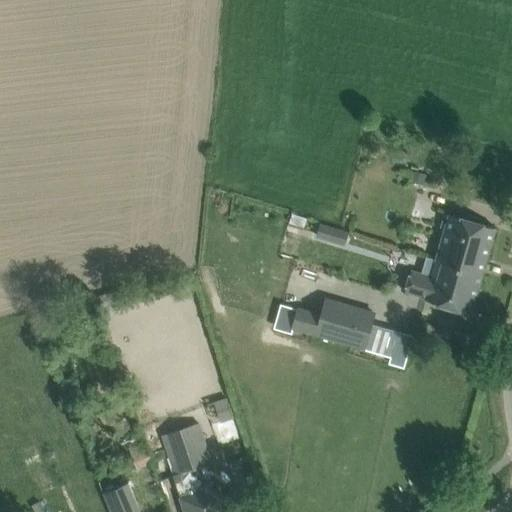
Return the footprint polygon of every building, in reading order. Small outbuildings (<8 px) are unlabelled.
[(415,171),(411,181),(421,184),(424,174),(415,171)] [(289,221),(304,226),(306,218),(291,213),(289,221)] [(449,214),(436,259),(482,272),(495,227),(449,214)] [(343,227),(317,220),(314,233),(339,240),(343,227)] [(300,255),(333,266),(338,250),(305,239),(300,255)] [(482,272),(436,259),(436,260),(443,262),(438,279),(411,271),(405,291),(425,297),(425,299),(470,312),(482,272)] [(279,321),(293,325),(292,327),(363,348),(374,313),(326,299),(321,315),(298,308),(298,309),(284,305),(279,321)] [(397,332),(388,363),(397,365),(403,367),(409,348),(412,337),(397,332)] [(227,511),(200,423),(160,437),(173,475),(171,475),(183,511),(227,511)] [(137,469),(152,463),(143,442),(128,448),(137,469)] [(139,511),(127,482),(102,493),(109,511),(139,511)]
